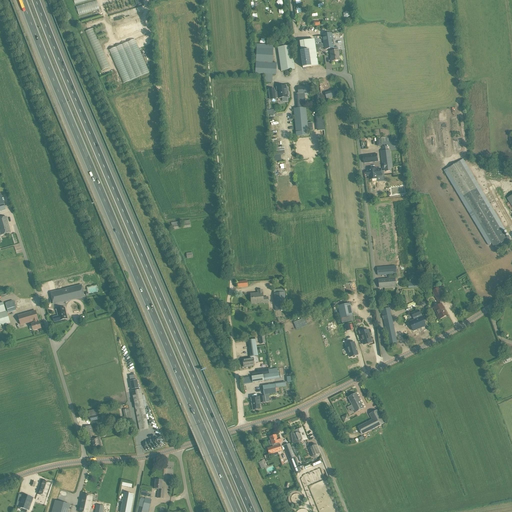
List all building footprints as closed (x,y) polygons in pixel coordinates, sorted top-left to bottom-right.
[(324,34),(322,34),(322,35),(323,40),(324,50),(334,48),(332,32),(324,34)] [(311,64),(318,63),(316,53),(316,51),(315,44),(308,44),(307,41),(300,43),(301,51),(300,51),(300,52),(309,51),(311,64)] [(291,45),(280,47),(284,71),(285,70),(289,70),(295,69),(291,45)] [(271,47),(254,47),(254,61),(271,61),(271,47)] [(338,50),(330,52),(332,61),(340,60),(338,50)] [(309,51),(300,52),(303,68),(311,66),(311,64),(309,51)] [(286,86),(277,87),(277,91),(274,91),(274,89),(269,90),(270,100),(275,99),(275,98),(278,98),(278,99),(287,98),(287,96),(288,96),(288,92),(287,92),(286,86)] [(337,90),(325,94),(327,99),(339,95),(337,90)] [(298,108),(294,108),(297,136),(309,135),(308,131),(308,124),(306,107),(305,107),(304,95),(297,96),(298,108)] [(324,114),(317,115),(318,132),(326,131),(324,114)] [(389,150),(381,151),(383,169),(384,169),(384,172),(391,171),(390,168),(391,168),(389,150)] [(377,154),(363,156),(364,163),(378,161),(377,154)] [(505,229),(463,159),(444,171),(488,245),(491,243),(494,247),(510,238),(509,236),(505,238),(501,231),(505,229)] [(368,171),(367,172),(367,176),(369,175),(369,180),(378,179),(377,176),(381,176),(380,169),(376,169),(368,170),(368,171)] [(0,231),(1,235),(11,232),(6,217),(0,218),(0,231)] [(396,266),(377,267),(377,276),(397,274),(396,266)] [(82,286),(51,293),(53,305),(85,298),(82,286)] [(438,287),(431,291),(438,303),(445,299),(438,287)] [(258,293),(251,294),(252,304),(263,303),(268,303),(268,298),(263,299),(263,290),(258,291),(258,293)] [(285,292),(274,293),(275,311),(286,310),(285,292)] [(14,301),(5,304),(8,313),(17,310),(14,301)] [(350,303),(338,306),(341,323),(354,320),(350,303)] [(441,304),(434,308),(438,315),(437,315),(439,319),(447,315),(444,310),(445,310),(441,304)] [(58,316),(53,317),(54,322),(67,319),(65,307),(56,309),(58,316)] [(390,308),(381,309),(388,344),(397,342),(390,308)] [(414,320),(409,322),(413,331),(425,326),(425,324),(425,323),(425,322),(424,321),(423,321),(421,317),(418,310),(411,313),(414,320)] [(36,311),(18,316),(21,325),(33,321),(34,324),(31,325),(33,331),(41,329),(39,322),(39,323),(36,311)] [(6,312),(0,313),(0,325),(10,323),(6,312)] [(368,330),(360,332),(363,345),(372,342),(368,330)] [(255,339),(247,340),(250,357),(258,355),(255,339)] [(358,355),(354,343),(346,345),(347,349),(349,357),(350,357),(358,355)] [(250,359),(243,360),(244,367),(254,366),(254,363),(253,358),(250,359)] [(269,374),(263,374),(264,381),(280,378),(279,372),(269,374)] [(258,375),(252,376),(251,376),(252,383),(264,381),(263,374),(258,375)] [(131,381),(130,381),(132,390),(139,388),(137,380),(136,380),(131,381)] [(278,391),(278,388),(276,388),(275,384),(263,386),(264,395),(277,393),(276,391),(278,391)] [(141,389),(132,391),(136,409),(137,411),(136,412),(139,430),(149,428),(144,407),(142,395),(141,389)] [(356,393),(348,398),(355,412),(364,408),(356,393)] [(251,398),(253,410),(261,409),(260,403),(266,402),(265,396),(251,398)] [(96,409),(88,411),(91,422),(99,420),(96,409)] [(372,421),(358,428),(361,434),(383,423),(376,410),(369,414),(372,421)] [(92,426),(83,427),(85,433),(87,433),(89,442),(90,441),(92,449),(102,447),(100,437),(92,439),(91,432),(93,431),(92,426)] [(302,428),(294,432),(291,433),(293,444),(298,442),(298,443),(307,439),(302,428)] [(277,435),(270,437),(272,445),(279,443),(282,442),(280,437),(278,438),(277,435)] [(279,444),(267,448),(269,455),(270,454),(275,453),(281,450),(279,444)] [(309,445),(308,448),(312,457),(315,458),(318,456),(319,454),(316,445),(313,444),(309,445)] [(290,446),(285,448),(295,473),(296,476),(301,474),(300,471),(299,468),(296,469),(292,461),(296,460),(290,446)] [(156,480),(155,489),(158,489),(158,498),(164,499),(165,489),(162,489),(163,481),(156,480)] [(42,481),(38,494),(47,497),(51,484),(42,481)] [(124,493),(120,511),(130,511),(134,495),(124,493)] [(22,494),(18,507),(28,510),(33,498),(22,494)] [(83,494),(79,511),(78,511),(88,511),(92,497),(83,494)] [(140,499),(137,511),(141,511),(142,511),(148,511),(152,499),(145,498),(145,500),(140,499)] [(55,501),(51,511),(68,511),(70,506),(55,501)]
